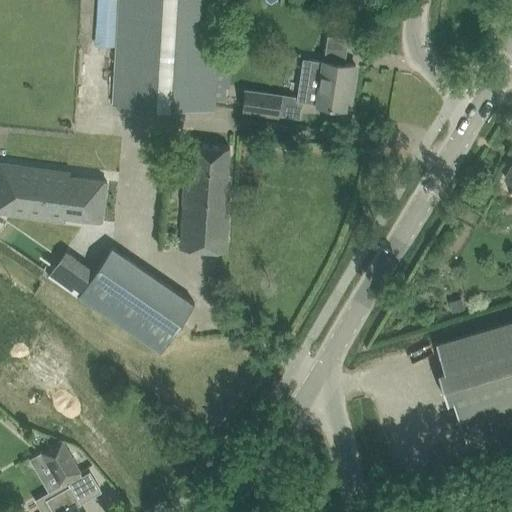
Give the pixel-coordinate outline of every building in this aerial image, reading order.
[(219,0),(117,0),(112,104),(213,109),(216,65),(217,53),(219,0)] [(346,56),(348,36),(328,34),(327,55),(346,56)] [(217,53),(216,65),(226,65),(226,53),(217,53)] [(315,102),(315,103),(318,104),(325,105),(345,108),(349,84),(353,85),(356,64),(336,61),(325,60),(323,59),(323,61),(303,57),(297,95),(297,98),(304,100),(315,102)] [(297,95),(246,88),(243,111),(280,116),(280,114),(301,117),(304,100),(297,98),(297,95)] [(186,144),(179,248),(227,251),(230,199),(227,199),(230,146),(186,144)] [(11,186),(7,210),(43,215),(43,211),(101,219),(106,181),(69,176),(70,172),(22,166),(19,187),(11,186)] [(96,271),(79,296),(161,352),(195,302),(113,246),(96,271)] [(77,354),(3,294),(0,297),(0,370),(38,402),(77,354)] [(467,446),(511,432),(511,319),(436,342),(444,369),(439,371),(448,402),(454,400),(467,446)] [(182,446),(190,453),(198,445),(189,437),(182,446)] [(63,440),(41,452),(58,483),(67,478),(80,471),(78,467),(70,452),(63,440)] [(52,508),(45,511),(81,511),(77,505),(81,502),(70,483),(46,497),(52,508)]
